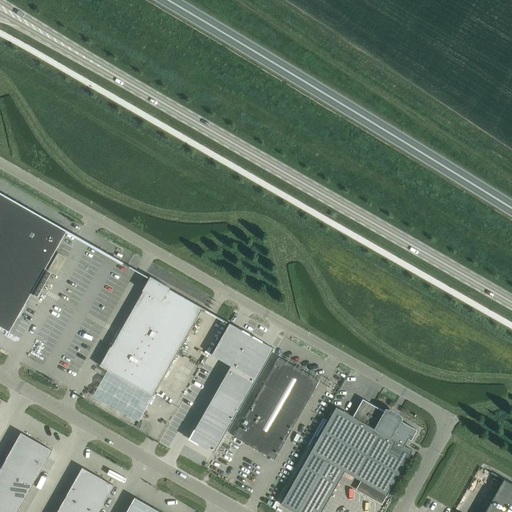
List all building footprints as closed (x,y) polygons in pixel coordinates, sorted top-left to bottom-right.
[(0,326),(9,332),(31,293),(36,296),(49,272),(44,270),(66,231),(0,193),(0,326)] [(206,310),(145,275),(144,276),(150,279),(111,347),(110,347),(109,348),(110,348),(101,365),(100,364),(99,366),(107,370),(107,369),(153,395),(203,308),(206,310),(205,311),(206,311),(206,310)] [(211,355),(231,366),(233,367),(251,336),(229,323),(211,355)] [(251,336),(233,367),(255,380),(273,348),(251,336)] [(319,380),(278,357),(233,436),(252,447),(251,448),(255,450),(255,449),(274,459),(319,380)] [(231,366),(219,387),(243,401),(255,380),(233,367),(231,366)] [(219,387),(207,407),(232,422),(243,401),(219,387)] [(280,504),(294,511),(321,511),(344,471),(387,495),(412,450),(404,446),(408,439),(411,440),(417,430),(362,399),(353,416),(336,407),(280,504)] [(232,422),(207,407),(189,439),(214,453),(232,422)] [(164,428),(158,439),(163,443),(170,432),(164,428)] [(20,433),(0,468),(0,511),(16,511),(52,451),(20,433)] [(224,440),(222,445),(232,448),(233,443),(224,440)] [(82,468),(56,511),(98,511),(113,486),(82,468)] [(224,477),(233,480),(235,475),(226,472),(224,477)] [(511,511),(511,484),(491,472),(490,473),(503,480),(485,511),(511,511)] [(413,504),(423,509),(429,496),(419,491),(413,504)] [(159,511),(134,497),(125,511),(159,511)]
